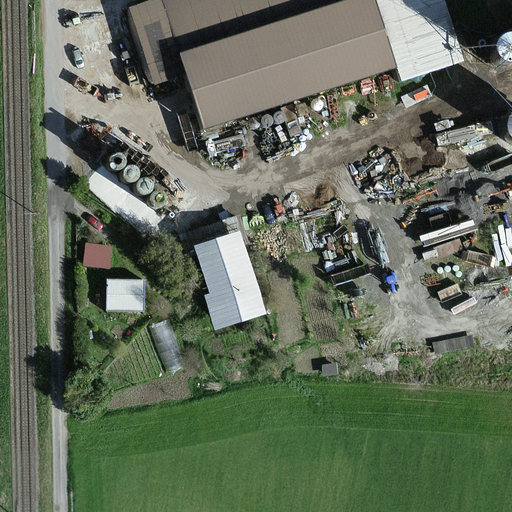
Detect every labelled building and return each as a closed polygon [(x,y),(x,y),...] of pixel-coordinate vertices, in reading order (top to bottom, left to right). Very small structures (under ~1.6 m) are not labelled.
[(160,0),(134,8),(155,74),(188,63),(185,56),(357,0),(160,0)] [(188,63),(207,124),(392,64),(371,0),(357,0),(185,56),(188,63)] [(461,59),(442,0),(381,0),(406,76),(461,59)] [(263,311),(236,233),(200,245),(216,293),(208,297),(218,326),(263,311)] [(111,262),(113,241),(86,240),(85,260),(111,262)] [(144,309),(144,281),(107,281),(107,309),(144,309)]
